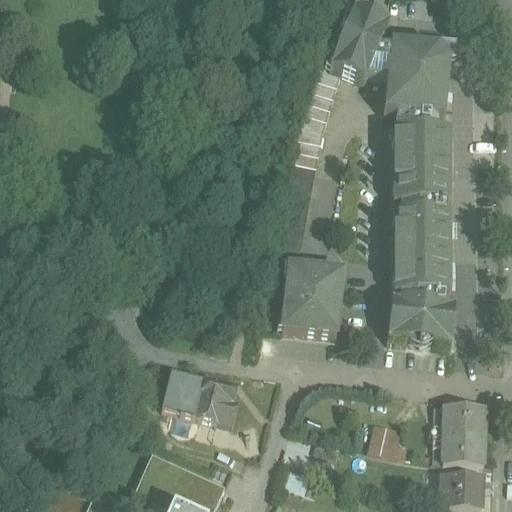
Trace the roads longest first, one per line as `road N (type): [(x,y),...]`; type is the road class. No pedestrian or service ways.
road 1 (track): [(56,311),(129,349),(211,136),(262,63),(257,0)]
road 2 (residential): [(256,511),(297,405),(326,368),(511,382)]
road 3 (track): [(326,368),(129,349),(38,434)]
